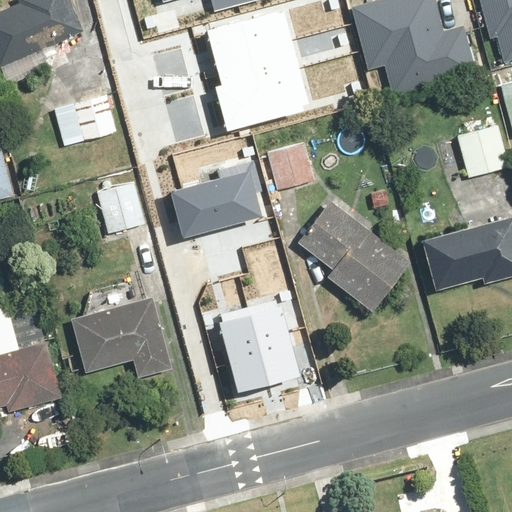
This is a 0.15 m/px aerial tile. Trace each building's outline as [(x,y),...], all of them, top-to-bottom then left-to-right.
[(25,0),(26,0),(0,11),(0,55),(13,85),(71,59),(63,41),(90,29),(77,0),(25,0)] [(208,0),(212,11),(239,3),(237,0),(208,0)] [(350,0),(367,61),(389,55),(397,83),(480,61),(468,17),(447,23),(440,0),(350,0)] [(511,0),(480,0),(490,32),(498,30),(505,56),(511,54),(511,0)] [(350,3),(305,13),(315,56),(360,45),(350,3)] [(216,90),(227,133),(312,112),(286,11),(208,31),(222,88),(216,90)] [(145,15),(114,20),(120,52),(151,46),(145,15)] [(511,66),(501,69),(511,117),(511,66)] [(110,93),(57,107),(68,147),(121,132),(110,93)] [(511,166),(511,158),(501,122),(461,134),(463,141),(448,145),(456,172),(468,169),(471,178),(511,166)] [(308,141),(270,152),(281,190),(319,178),(308,141)] [(5,143),(0,144),(0,198),(17,194),(5,143)] [(167,192),(179,239),(263,218),(257,192),(263,190),(256,163),(218,173),(220,179),(167,192)] [(415,261),(335,195),(300,238),(335,267),(330,273),(375,310),(415,261)] [(511,217),(426,240),(439,289),(487,276),(489,282),(511,275),(511,217)] [(158,295),(75,317),(90,372),(138,359),(143,375),(178,366),(158,295)] [(0,407),(10,405),(12,411),(73,394),(46,298),(10,308),(21,346),(0,352),(0,407)] [(219,319),(237,390),(300,374),(283,304),(219,319)]
